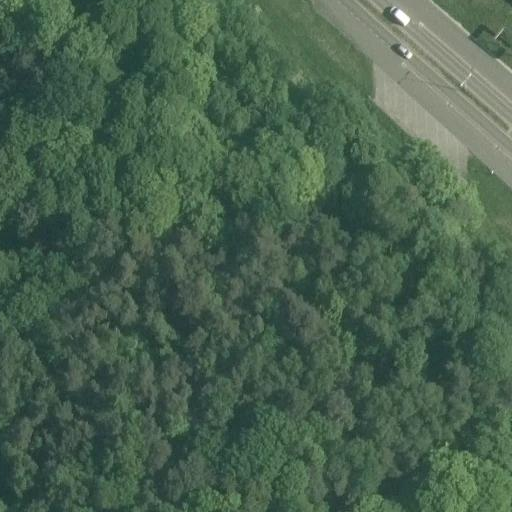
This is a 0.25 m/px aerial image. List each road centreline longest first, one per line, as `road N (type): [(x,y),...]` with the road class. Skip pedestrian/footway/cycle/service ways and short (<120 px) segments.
road 1 (primary): [(344,0),(511,148)]
road 2 (primary): [(511,119),(377,0)]
